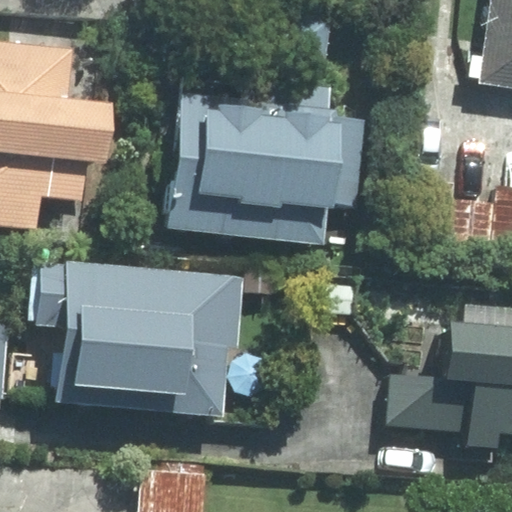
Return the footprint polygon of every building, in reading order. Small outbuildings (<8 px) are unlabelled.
[(511,0),(491,0),(479,84),(511,89),(511,0)] [(258,60),(327,67),(332,19),(263,12),(258,60)] [(74,48),(0,40),(0,225),(37,230),(41,197),(84,202),(88,162),(107,164),(114,102),(68,97),(74,48)] [(183,94),(168,227),(325,244),(332,183),(360,187),(367,120),(339,117),(340,111),(329,110),(331,86),(243,76),(240,100),(183,94)] [(246,276),(33,257),(27,323),(66,326),(59,402),(225,417),(231,348),(240,349),(246,276)] [(462,321),(450,320),(445,378),(393,373),(389,425),(465,431),(464,443),(498,446),(499,432),(511,432),(511,305),(464,302),(462,321)] [(0,398),(5,399),(12,324),(0,322),(0,398)]
